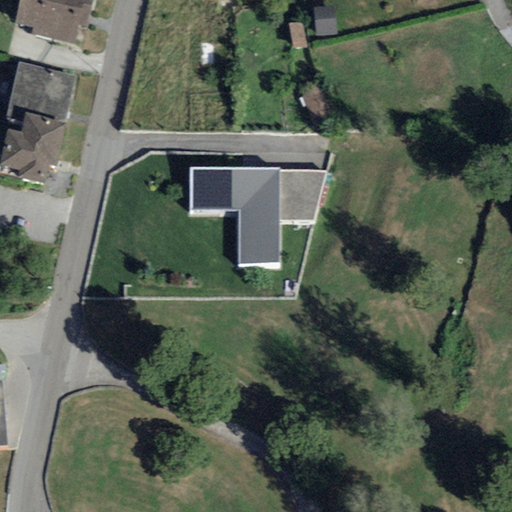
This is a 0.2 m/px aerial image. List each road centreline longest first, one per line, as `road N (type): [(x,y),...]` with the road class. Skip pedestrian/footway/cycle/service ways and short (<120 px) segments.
road 1 (tertiary): [(55,343),(132,0)]
road 2 (tertiary): [(24,511),(55,343)]
